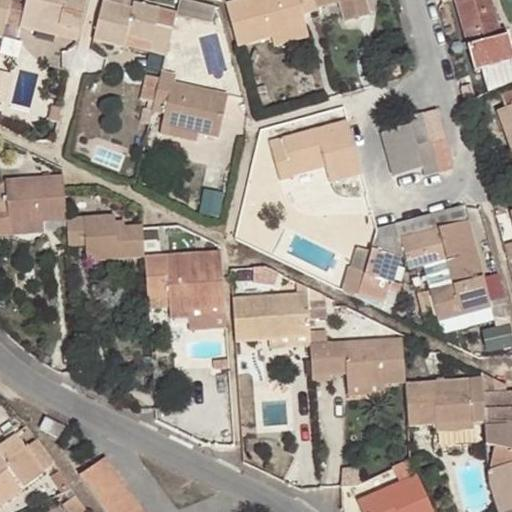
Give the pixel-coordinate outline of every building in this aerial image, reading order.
[(0,0),(0,33),(1,34),(9,0),(0,0)] [(78,30),(85,0),(22,0),(16,25),(34,29),(36,20),(78,30)] [(164,52),(170,28),(151,24),(156,8),(128,0),(127,6),(102,0),(93,39),(121,46),(121,44),(124,35),(148,39),(146,48),(164,52)] [(235,0),(231,0),(225,2),(236,43),(247,39),(235,0)] [(301,17),(316,12),(314,6),(312,0),(235,0),(247,39),(304,22),(301,17)] [(312,0),(314,6),(335,0),(336,0),(341,20),(366,14),(361,0),(312,0)] [(500,37),(498,28),(489,0),(458,0),(454,1),(475,70),(511,58),(511,56),(506,35),(500,37)] [(34,29),(76,39),(78,30),(36,20),(34,29)] [(503,27),(498,28),(500,37),(506,35),(503,27)] [(124,35),(121,44),(146,48),(148,39),(124,35)] [(165,104),(164,113),(162,121),(192,127),(217,133),(226,91),(170,81),(172,74),(160,72),(158,79),(153,101),(165,104)] [(140,99),(153,101),(158,79),(144,76),(140,99)] [(153,101),(150,112),(164,113),(165,104),(153,101)] [(511,104),(497,110),(511,149),(511,104)] [(407,121),(378,129),(390,173),(419,165),(421,171),(452,163),(435,105),(405,113),(407,121)] [(329,179),(360,170),(346,120),(283,137),(286,147),(272,150),(280,178),(293,173),(292,168),(323,158),(329,179)] [(192,127),(162,121),(160,130),(191,136),(192,127)] [(0,200),(0,233),(9,233),(9,222),(42,220),(66,219),(66,216),(64,175),(7,178),(8,200),(0,200)] [(66,219),(68,248),(85,247),(86,261),(145,257),(144,256),(142,225),(114,226),(115,213),(66,216),(66,219)] [(493,304),(484,274),(469,217),(398,238),(407,267),(446,257),(453,282),(430,288),(439,319),(493,304)] [(9,222),(9,233),(42,231),(42,220),(9,222)] [(367,269),(372,249),(357,245),(352,265),(367,269)] [(385,252),(372,249),(367,269),(364,280),(378,284),(385,252)] [(224,303),(221,251),(144,256),(145,257),(147,300),(156,299),(156,289),(166,288),(167,299),(168,316),(188,315),(188,306),(224,303)] [(349,263),(343,288),(360,296),(364,280),(367,269),(352,265),(349,263)] [(508,300),(499,269),(484,274),(493,304),(508,300)] [(156,289),(156,299),(167,299),(166,288),(156,289)] [(233,321),(235,339),(310,333),(307,292),(232,297),(233,321)] [(188,315),(226,312),(224,303),(188,306),(188,315)] [(406,382),(403,340),(347,342),(349,373),(349,386),(351,385),(388,382),(406,382)] [(349,373),(347,342),(330,343),(331,374),(349,373)] [(310,343),(312,376),(331,374),(330,343),(310,343)] [(407,386),(410,430),(439,428),(476,424),(472,381),(407,386)] [(389,392),(388,382),(351,385),(351,394),(389,392)] [(8,406),(0,396),(0,395),(0,426),(16,415),(8,406)] [(66,424),(48,415),(43,428),(61,437),(66,424)] [(511,419),(511,420),(484,421),(484,429),(485,443),(511,448),(511,458),(511,463),(487,469),(488,482),(496,508),(497,511),(511,507),(511,419)] [(477,433),(476,424),(439,428),(439,435),(477,433)] [(26,485),(55,462),(52,459),(37,440),(36,438),(27,447),(13,430),(0,440),(0,491),(19,476),(26,485)] [(147,511),(105,455),(80,473),(108,511),(147,511)] [(434,511),(419,474),(358,500),(363,511),(434,511)] [(19,476),(0,491),(0,505),(26,485),(19,476)]
